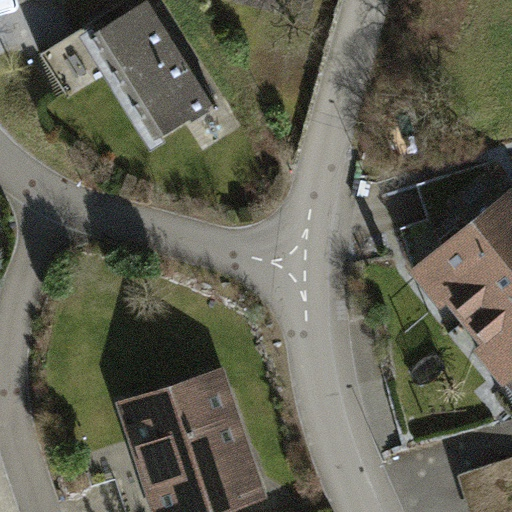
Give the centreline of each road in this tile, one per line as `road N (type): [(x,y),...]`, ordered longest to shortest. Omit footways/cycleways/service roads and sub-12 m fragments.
road 1 (residential): [(0,154),(65,202),(227,251),(318,258)]
road 2 (residential): [(318,258),(331,156),(376,0)]
road 3 (residential): [(379,511),(341,405),(320,311),(318,258)]
road 4 (unknown): [(367,477),(511,433)]
